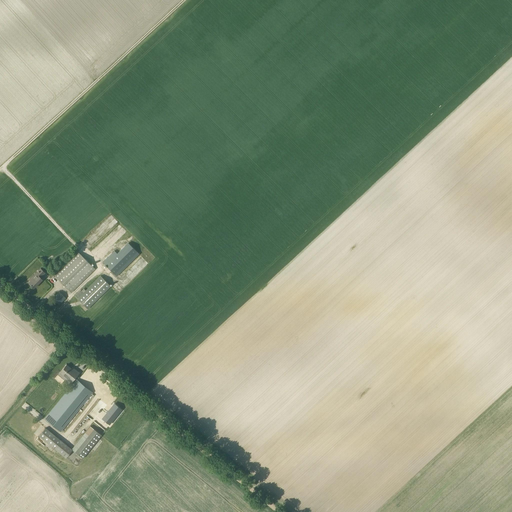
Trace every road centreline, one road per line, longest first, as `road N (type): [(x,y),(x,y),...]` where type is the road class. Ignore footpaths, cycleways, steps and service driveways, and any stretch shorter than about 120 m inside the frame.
road 1 (track): [(185,0),(0,172)]
road 2 (track): [(279,511),(133,390)]
road 3 (unclassified): [(133,390),(0,285)]
road 4 (track): [(109,277),(3,169)]
